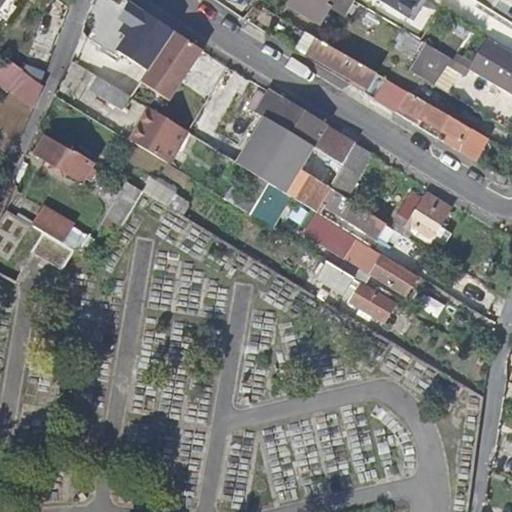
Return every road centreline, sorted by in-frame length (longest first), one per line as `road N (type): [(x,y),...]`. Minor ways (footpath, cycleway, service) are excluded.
road 1 (residential): [(182,0),(511,206)]
road 2 (residential): [(84,0),(0,203)]
road 3 (residential): [(511,308),(479,498)]
